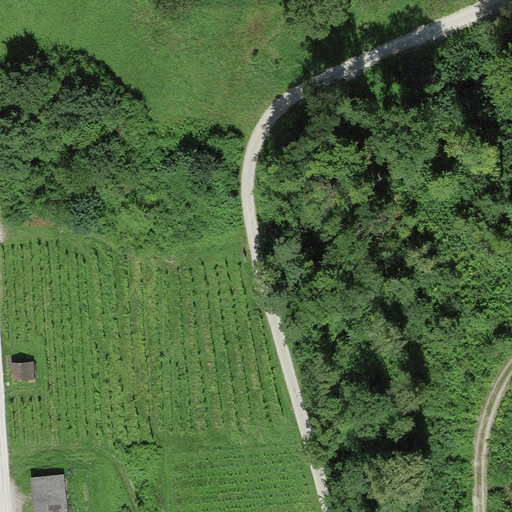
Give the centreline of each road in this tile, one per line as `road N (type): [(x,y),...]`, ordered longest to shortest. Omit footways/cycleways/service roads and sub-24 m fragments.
road 1 (track): [(331,511),(244,191),(253,140),(298,99),(511,3)]
road 2 (track): [(483,511),(483,430),(494,388),(511,362)]
